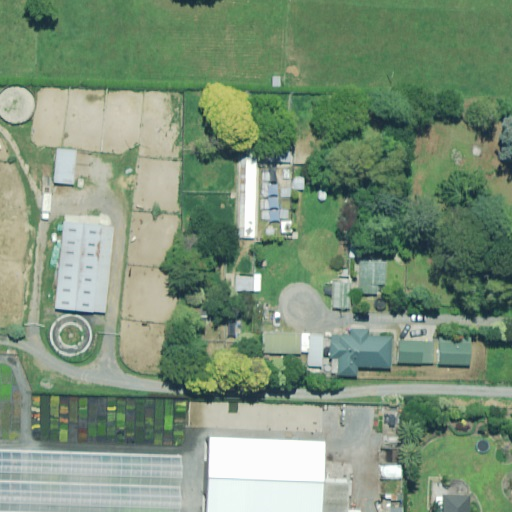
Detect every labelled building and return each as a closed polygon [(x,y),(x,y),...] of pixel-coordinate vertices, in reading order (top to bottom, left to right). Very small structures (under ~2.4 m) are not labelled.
[(79,151),(59,149),(56,183),(76,184),(77,175),(97,177),(99,157),(78,156),(79,151)] [(292,163),(292,151),(248,150),(247,184),(244,184),(242,238),(257,238),(260,162),(292,163)] [(64,196),(53,195),(51,218),(62,219),(64,196)] [(71,226),(64,309),(119,314),(126,231),(71,226)] [(264,292),(265,279),(239,278),(239,291),(264,292)] [(353,309),(354,283),(336,282),(335,308),(353,309)] [(267,304),(255,304),(254,332),(266,333),(267,304)] [(342,376),(359,376),(360,367),(393,368),(393,363),(400,363),(438,364),(440,325),(412,324),(411,342),(401,342),(394,341),(394,337),(370,336),(370,329),(354,328),(354,335),(342,335),(341,343),(333,342),(332,360),(336,360),(343,360),(342,376)] [(325,357),(326,334),(266,333),(266,353),(312,354),(312,357),(325,357)] [(314,511),(316,432),(199,429),(196,511),(314,511)] [(182,511),(183,445),(0,442),(0,511),(182,511)] [(470,511),(471,497),(439,495),(437,511),(470,511)]
